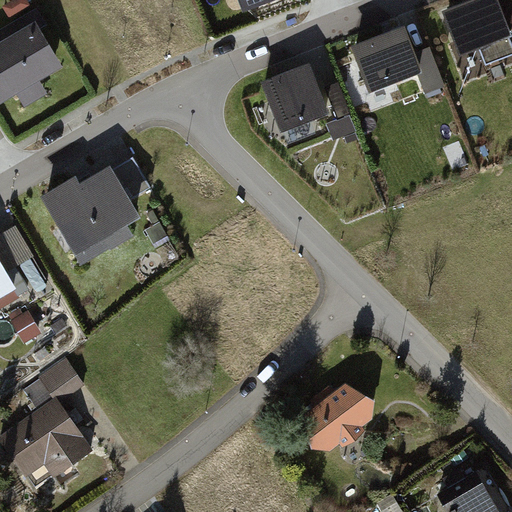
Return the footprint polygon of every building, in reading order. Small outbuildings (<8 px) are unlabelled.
[(239,0),(242,8),(264,0),(239,0)] [(511,29),(500,0),(478,0),(448,12),(464,54),(486,45),(492,60),(511,52),(511,29)] [(41,27),(0,50),(0,90),(6,101),(65,67),(41,27)] [(410,28),(360,46),(375,89),(425,71),(420,55),(410,28)] [(439,47),(420,55),(425,71),(432,88),(451,81),(439,47)] [(312,64),(265,82),(284,132),(331,114),(312,64)] [(324,89),(339,138),(359,131),(344,83),(324,89)] [(137,154),(115,168),(132,193),(154,179),(137,154)] [(80,176),(48,198),(88,258),(149,218),(132,193),(115,168),(88,187),(80,176)] [(19,223),(0,234),(0,247),(22,284),(31,279),(21,264),(38,254),(19,223)] [(0,254),(0,298),(19,287),(0,254)] [(28,342),(46,332),(32,306),(14,316),(28,342)] [(45,404),(1,432),(27,473),(49,459),(58,473),(96,449),(66,401),(90,386),(70,356),(30,381),(45,404)] [(387,399),(352,385),(308,417),(343,461),(389,429),(387,399)] [(506,511),(482,469),(443,492),(454,511),(506,511)]
